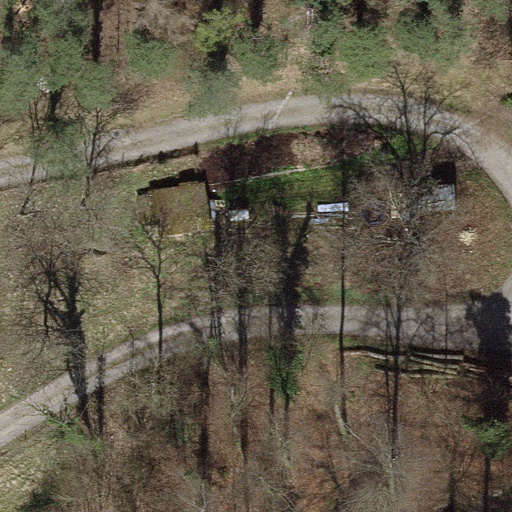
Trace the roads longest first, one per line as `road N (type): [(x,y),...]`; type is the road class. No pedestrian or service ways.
road 1 (track): [(511,311),(461,324),(322,319),(188,336),(65,388),(0,431)]
road 2 (track): [(0,171),(280,105),(437,106),(511,148)]
